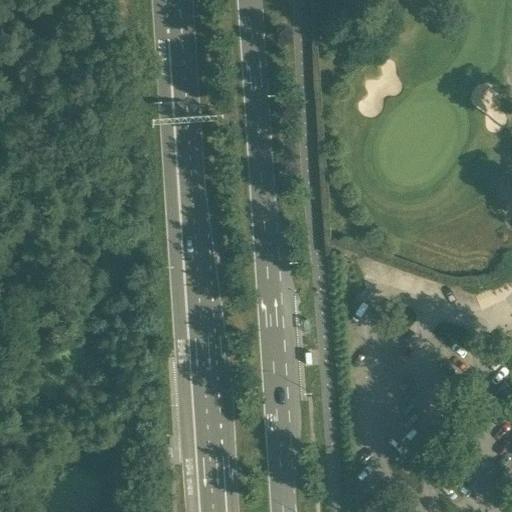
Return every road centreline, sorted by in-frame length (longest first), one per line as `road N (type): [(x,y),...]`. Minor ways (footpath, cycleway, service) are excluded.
road 1 (primary): [(178,0),(212,511)]
road 2 (primary): [(282,511),(249,0)]
